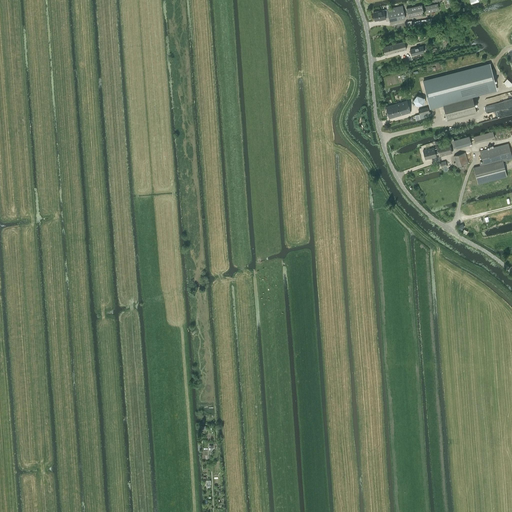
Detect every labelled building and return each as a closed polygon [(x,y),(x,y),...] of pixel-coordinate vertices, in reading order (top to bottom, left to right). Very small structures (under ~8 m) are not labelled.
[(426,13),(439,10),(437,3),(425,6),(426,13)] [(390,5),(386,6),(387,10),(384,10),(373,13),(375,21),(379,20),(381,20),(386,19),(385,16),(388,16),(389,21),(405,18),(403,6),(390,8),(390,5)] [(408,17),(424,14),(422,5),(406,9),(408,17)] [(412,26),(413,26),(427,23),(427,24),(430,23),(430,18),(412,22),(411,21),(407,22),(407,27),(412,26)] [(383,47),(385,55),(406,49),(404,41),(383,47)] [(423,46),(410,50),(411,55),(424,52),(423,46)] [(496,87),(489,63),(422,80),(430,108),(443,105),(443,104),(472,97),(471,93),(496,87)] [(423,97),(416,95),(413,100),(416,106),(423,104),(423,97)] [(443,105),(447,120),(476,112),(472,97),(443,104),(443,105)] [(407,101),(386,107),(389,118),(410,112),(407,101)] [(416,120),(421,119),(430,116),(429,115),(438,112),(437,107),(428,110),(427,107),(418,110),(420,115),(418,115),(414,116),(416,120)] [(472,144),(469,136),(454,141),(456,148),(472,144)] [(434,149),(434,148),(423,151),(425,159),(436,157),(435,153),(438,152),(439,157),(452,153),(450,143),(437,146),(437,148),(434,149)] [(483,165),(473,167),(478,183),(506,176),(507,176),(503,161),(506,161),(511,159),(511,157),(511,154),(509,144),(508,143),(480,151),(480,152),(482,161),(483,165)] [(465,153),(454,156),(457,166),(468,163),(465,153)]
